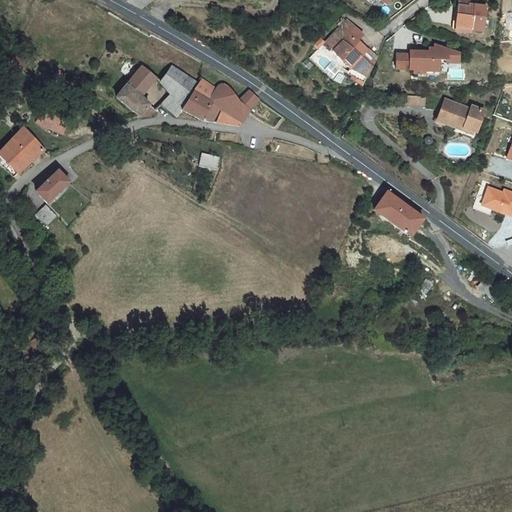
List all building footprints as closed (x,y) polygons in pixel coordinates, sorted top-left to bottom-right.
[(485,7),(469,5),(468,7),(457,6),(455,26),(471,28),(471,30),(482,32),(485,7)] [(337,25),(340,28),(346,22),(343,19),(337,25)] [(366,79),(377,58),(357,41),(363,35),(347,21),(346,22),(340,28),(325,44),(333,51),(333,52),(349,70),(366,79)] [(320,38),(315,43),(319,47),(324,42),(320,38)] [(410,55),(396,55),(396,60),(396,69),(413,70),(413,74),(424,74),(424,71),(438,71),(439,60),(446,60),(447,49),(434,45),(434,49),(433,49),(431,50),(430,51),(429,52),(429,55),(424,55),(425,52),(413,52),(411,52),(411,53),(410,54),(410,55)] [(459,53),(447,49),(446,60),(446,62),(458,63),(459,53)] [(152,74),(143,66),(116,98),(139,117),(150,117),(156,110),(139,96),(144,90),(141,88),(152,74)] [(181,110),(198,84),(186,76),(185,76),(172,67),(160,82),(163,85),(172,95),(178,105),(181,110)] [(366,79),(349,70),(346,74),(363,83),(366,79)] [(155,77),(152,74),(141,88),(144,90),(155,77)] [(79,78),(74,76),(70,82),(74,85),(79,78)] [(202,79),(198,84),(181,110),(183,110),(203,121),(213,104),(219,109),(223,111),(242,123),(249,111),(259,99),(249,90),(239,100),(230,89),(227,86),(223,85),(221,85),(218,86),(217,88),(216,89),(202,79)] [(178,105),(172,95),(163,104),(178,117),(183,110),(181,110),(178,105)] [(471,106),(470,110),(444,100),(437,121),(455,128),(456,125),(473,131),(476,132),(484,111),(471,106)] [(219,109),(213,104),(203,121),(212,122),(219,109)] [(43,126),(49,112),(43,109),(36,123),(43,126)] [(242,123),(223,111),(218,123),(240,127),(242,123)] [(69,120),(49,112),(43,126),(62,135),(69,120)] [(473,131),(456,125),(455,128),(472,134),(473,131)] [(0,153),(0,155),(17,173),(43,150),(23,128),(0,153)] [(238,135),(217,131),(214,142),(235,146),(238,135)] [(219,157),(202,154),(198,169),(204,170),(205,167),(210,168),(217,170),(219,157)] [(17,173),(0,155),(0,165),(3,168),(3,167),(13,177),(17,173)] [(36,192),(47,203),(69,182),(58,171),(36,192)] [(511,193),(505,190),(504,193),(489,188),(482,205),(511,216),(511,193)] [(423,219),(386,192),(374,211),(399,230),(406,235),(409,238),(423,219)] [(57,216),(46,205),(31,219),(42,230),(57,216)] [(406,235),(399,230),(397,233),(400,235),(400,236),(403,238),(406,235)] [(505,299),(485,280),(478,287),(499,304),(505,299)] [(384,306),(387,299),(371,293),(368,302),(378,305),(378,304),(384,306)] [(40,337),(31,343),(37,350),(45,344),(40,337)]
